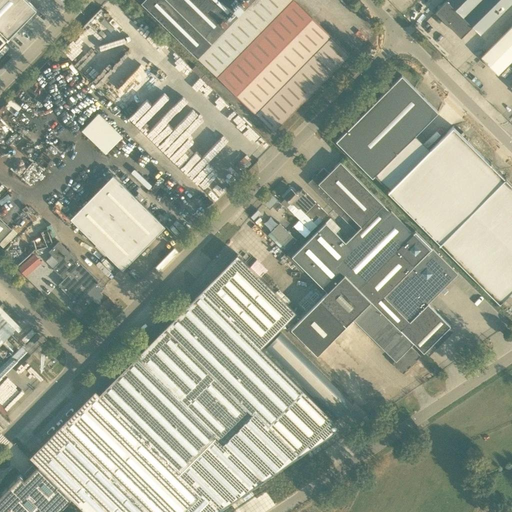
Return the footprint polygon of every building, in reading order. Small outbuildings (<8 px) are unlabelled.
[(0,0),(24,23),(46,0),(0,0)] [(140,0),(198,57),(274,132),(349,55),(294,0),(140,0)] [(452,29),(464,17),(481,0),(447,0),(435,12),(452,29)] [(480,35),(511,3),(511,0),(481,0),(464,17),(452,29),(461,37),(472,26),(480,35)] [(511,25),(481,57),(498,74),(511,59),(511,25)] [(373,178),(375,175),(408,141),(438,112),(401,75),(336,141),(373,178)] [(460,134),(453,126),(423,156),(408,141),(375,175),(389,190),(388,191),(440,243),(505,178),(491,164),(491,163),(490,162),(489,163),(468,142),(470,139),(463,132),(460,134)] [(292,256),(328,292),(344,275),(370,301),(401,330),(414,343),(423,352),(450,326),(427,303),(454,276),(458,273),(432,247),(430,249),(391,210),(390,211),(340,161),(329,173),(323,167),(308,183),(356,231),(346,242),(336,232),(341,228),(331,217),(292,256)] [(122,269),(164,227),(165,226),(113,176),(71,219),(122,269)] [(511,185),(506,179),(506,178),(505,177),(505,178),(440,243),(439,244),(440,244),(440,243),(500,303),(511,290),(511,185)] [(328,214),(302,188),(300,191),(297,191),(295,193),(291,188),(283,196),(285,198),(282,201),(281,202),(311,232),(328,214)] [(271,193),(265,199),(262,202),(269,208),(272,205),(277,198),(271,193)] [(250,216),(256,222),(263,215),(258,210),(250,216)] [(0,240),(12,228),(0,216),(0,240)] [(287,248),(295,239),(279,222),(270,231),(287,248)] [(100,303),(100,298),(101,298),(102,296),(102,295),(102,293),(100,292),(104,288),(98,281),(99,280),(77,259),(59,241),(49,251),(60,262),(58,264),(100,303)] [(42,262),(35,254),(19,268),(26,276),(42,262)] [(166,327),(103,390),(99,394),(96,390),(61,425),(30,456),(71,496),(87,511),(182,511),(201,494),(199,492),(213,479),(225,490),(248,467),(247,466),(250,463),(251,463),(260,453),(236,430),(255,411),(298,453),(332,418),(261,347),(296,312),(238,255),(203,290),(166,327)] [(100,303),(58,264),(53,268),(64,279),(58,284),(77,303),(78,302),(84,308),(93,299),(95,302),(97,303),(100,303)] [(401,330),(370,301),(344,275),(328,292),(290,329),(317,355),(352,319),(395,360),(393,363),(403,373),(420,355),(411,346),(414,343),(401,330)] [(0,385),(25,360),(30,355),(37,349),(0,312),(0,385)] [(265,348),(337,418),(353,401),(281,332),(265,348)] [(29,364),(34,359),(30,355),(25,360),(29,364)] [(58,511),(72,498),(40,466),(24,481),(21,478),(0,498),(0,511),(58,511)]
